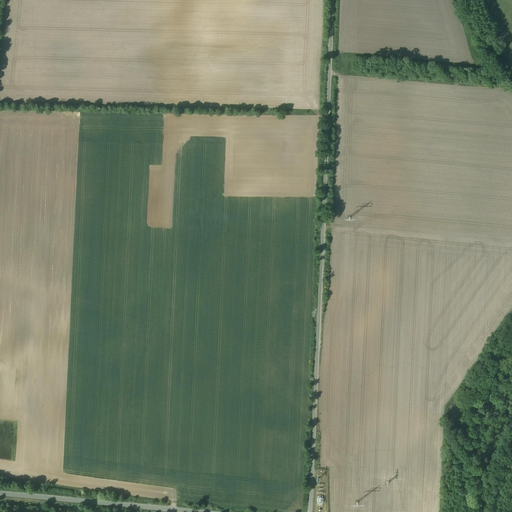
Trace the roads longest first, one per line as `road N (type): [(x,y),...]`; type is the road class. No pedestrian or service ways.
road 1 (residential): [(333,0),(309,511)]
road 2 (residential): [(0,491),(178,511)]
